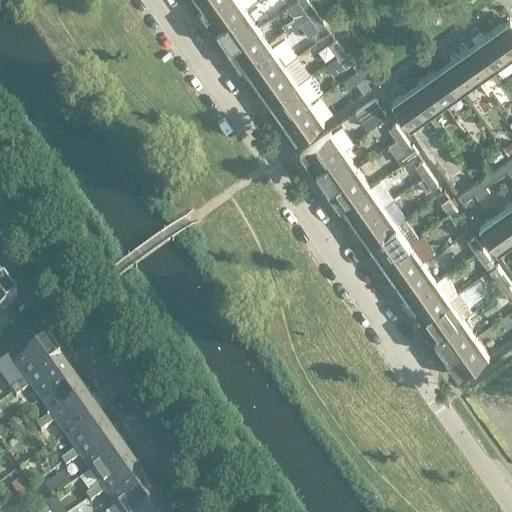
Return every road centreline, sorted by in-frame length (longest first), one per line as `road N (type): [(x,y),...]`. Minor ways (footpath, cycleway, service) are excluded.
road 1 (residential): [(511,496),(155,0)]
road 2 (residential): [(212,511),(0,215)]
